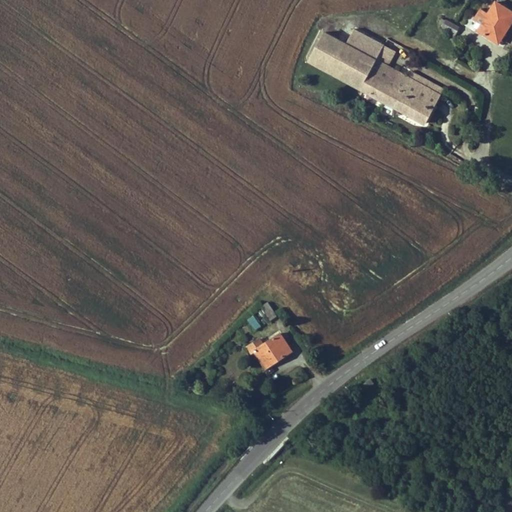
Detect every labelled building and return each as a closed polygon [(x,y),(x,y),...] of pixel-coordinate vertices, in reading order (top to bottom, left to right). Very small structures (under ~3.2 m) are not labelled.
[(511,12),(496,2),(489,14),(482,24),(478,30),(496,41),(505,27),(508,28),(511,22),(511,12)] [(477,21),(482,24),(489,14),(484,11),(477,21)] [(460,27),(445,19),(441,27),(456,34),(460,27)] [(508,28),(505,27),(496,41),(499,43),(508,28)] [(354,29),(346,44),(373,58),(380,43),(354,29)] [(376,60),(373,58),(346,44),(324,32),(309,60),(361,88),(369,74),(376,60)] [(389,84),(396,71),(376,60),(369,74),(389,84)] [(433,109),(402,92),(410,78),(407,77),(396,71),(389,84),(369,74),(361,88),(364,90),(425,123),(433,109)] [(410,71),(407,77),(410,78),(441,95),(443,89),(410,71)] [(433,109),(441,95),(410,78),(402,92),(433,109)] [(270,320),(277,315),(268,302),(261,307),(270,320)] [(255,313),(248,317),(254,329),(261,325),(255,313)] [(247,325),(240,330),(243,334),(250,330),(247,325)] [(261,361),(265,359),(269,365),(291,350),(280,333),(263,344),(260,339),(247,347),(251,353),(254,351),(261,361)] [(265,368),(269,365),(265,359),(261,361),(265,368)]
